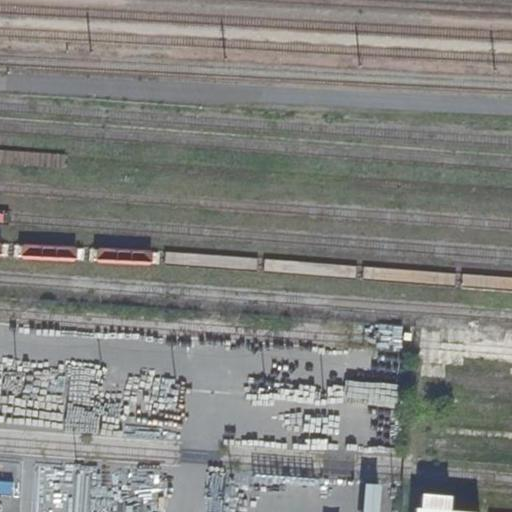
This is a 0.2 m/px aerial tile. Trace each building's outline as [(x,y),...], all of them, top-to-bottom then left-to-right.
[(371,456),(372,445),(346,443),(345,454),(371,456)] [(120,478),(120,490),(145,490),(145,478),(120,478)] [(164,478),(155,511),(171,511),(180,482),(164,478)] [(0,498),(8,500),(10,484),(0,482),(0,498)] [(381,511),(383,488),(366,487),(364,511),(381,511)] [(454,511),(455,499),(415,497),(414,511),(454,511)]
